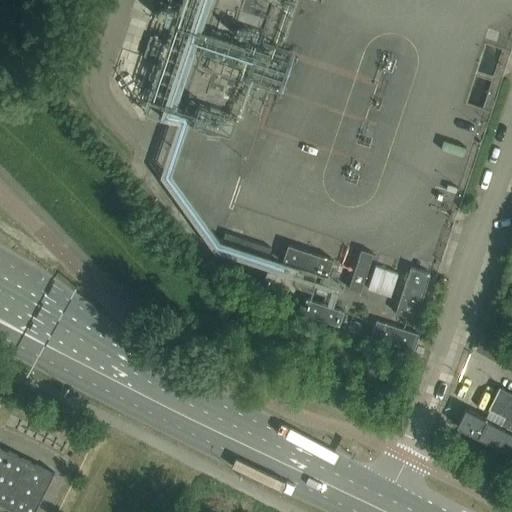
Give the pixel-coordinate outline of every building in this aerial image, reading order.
[(151,37),(145,56),(168,63),(174,44),(151,37)] [(162,149),(162,181),(174,186),(175,162),(188,127),(194,127),(228,140),(237,116),(221,110),(221,101),(211,97),(212,87),(184,86),(179,98),(169,98),(161,118),(169,121),(168,133),(162,149)] [(271,248),(225,233),(223,241),(269,257),(271,248)] [(334,260),(289,245),(283,263),(328,277),(334,260)] [(362,251),(349,288),(361,293),(374,255),(362,251)] [(393,296),(400,272),(377,265),(370,289),(393,296)] [(431,274),(411,268),(396,314),(415,320),(431,274)] [(345,310),(307,298),(302,314),(340,327),(345,310)] [(377,321),(372,338),(415,352),(420,335),(377,321)] [(509,348),(505,346),(485,334),(475,350),(499,364),(509,348)] [(503,360),(511,366),(511,351),(511,350),(503,360)] [(511,393),(500,387),(488,409),(504,418),(500,426),(470,411),(461,430),(511,455),(511,393)] [(0,444),(0,502),(18,511),(35,511),(55,473),(53,472),(53,473),(0,446),(1,445),(0,444)]
